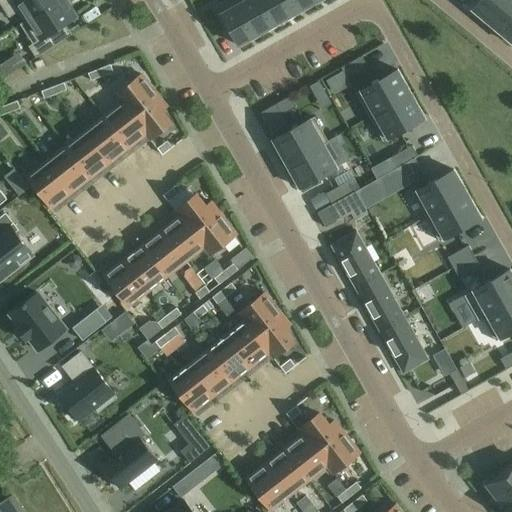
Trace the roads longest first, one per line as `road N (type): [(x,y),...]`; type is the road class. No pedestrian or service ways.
road 1 (residential): [(511,246),(372,1),(208,91)]
road 2 (residential): [(350,344),(229,126)]
road 3 (residential): [(72,236),(229,126)]
road 4 (residential): [(94,511),(0,367)]
road 5 (residential): [(218,437),(350,344)]
road 6 (residential): [(417,462),(350,344)]
